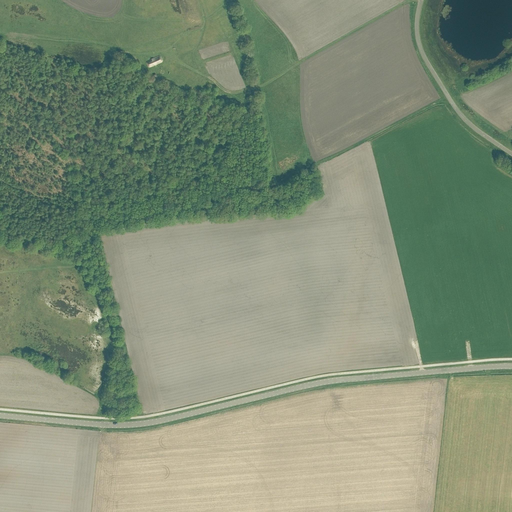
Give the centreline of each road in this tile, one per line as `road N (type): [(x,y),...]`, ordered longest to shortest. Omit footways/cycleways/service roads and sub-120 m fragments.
road 1 (tertiary): [(511,366),(311,384),(147,423),(0,415)]
road 2 (unclassified): [(511,153),(457,111),(428,63),(416,34),(421,0)]
